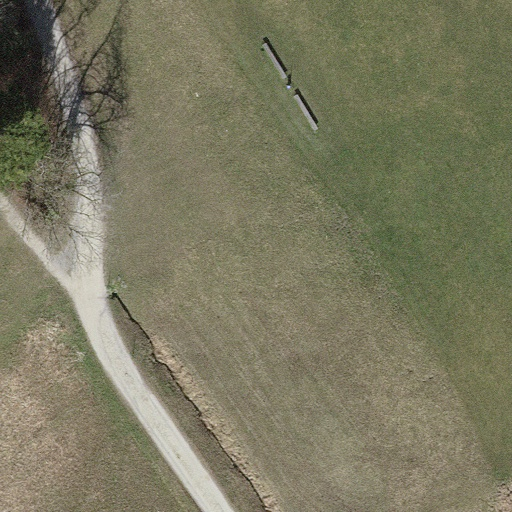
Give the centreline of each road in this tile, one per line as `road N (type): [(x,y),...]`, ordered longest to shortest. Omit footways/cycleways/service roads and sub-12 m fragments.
road 1 (track): [(88,304),(91,230),(20,0)]
road 2 (track): [(219,511),(120,371),(88,304)]
